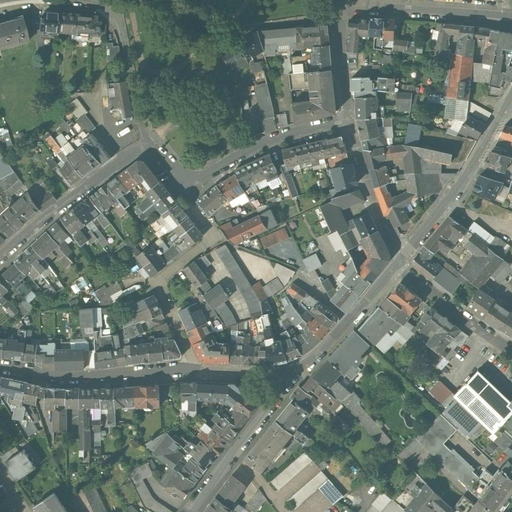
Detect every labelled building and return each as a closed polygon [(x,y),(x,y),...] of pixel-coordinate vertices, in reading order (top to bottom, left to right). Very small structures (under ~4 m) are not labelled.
[(59,13),(44,12),(43,18),(41,17),(39,30),(42,31),(41,38),(49,39),(50,35),(51,35),(51,32),(57,32),(59,13)] [(76,14),(59,13),(57,32),(74,34),(76,14)] [(96,16),(76,14),(74,34),(77,34),(77,40),(87,41),(87,35),(94,36),(94,24),(95,24),(96,16)] [(14,18),(14,19),(0,23),(0,48),(29,41),(22,16),(14,18)] [(370,19),(349,20),(347,52),(360,53),(361,37),(369,38),(369,35),(370,19)] [(384,20),(370,19),(369,35),(377,36),(374,39),(374,49),(382,50),(383,40),(384,20)] [(395,20),(384,20),(383,40),(393,41),(395,20)] [(95,24),(94,24),(94,36),(104,37),(105,25),(95,24)] [(460,26),(438,24),(438,31),(440,31),(437,49),(446,50),(447,43),(450,44),(450,33),(460,34),(460,26)] [(327,25),(258,32),(263,46),(264,51),(265,56),(274,56),(274,53),(275,52),(275,49),(293,47),(293,48),(302,47),(303,55),(304,55),(313,52),(313,46),(329,45),(327,25)] [(474,27),(460,26),(460,34),(459,37),(460,37),(458,54),(458,55),(472,57),(473,46),(474,38),(471,38),(474,27)] [(491,30),(474,27),(471,38),(474,38),(473,46),(485,47),(484,65),(493,66),(495,49),(496,43),(488,42),(491,30)] [(511,52),(511,34),(491,30),(488,42),(496,43),(495,49),(500,50),(500,55),(508,56),(511,56),(511,52)] [(258,32),(238,43),(245,58),(246,58),(251,56),(252,57),(264,51),(263,46),(258,32)] [(410,42),(405,42),(403,52),(403,53),(415,55),(417,37),(411,36),(410,42)] [(405,42),(398,41),(394,41),(393,50),(403,52),(405,42)] [(42,42),(35,42),(37,53),(44,52),(42,42)] [(239,73),(236,70),(248,63),(247,60),(246,58),(245,58),(238,43),(221,54),(229,67),(230,66),(232,70),(238,85),(244,82),(245,81),(241,72),(239,73)] [(112,44),(106,45),(107,60),(121,59),(118,46),(113,47),(112,44)] [(329,45),(313,46),(313,52),(304,55),(305,60),(311,60),(311,63),(331,61),(329,45)] [(493,66),(489,87),(500,89),(503,80),(500,79),(500,73),(498,55),(500,55),(500,50),(495,49),(493,66)] [(472,57),(458,55),(458,54),(452,54),(452,52),(437,51),(436,57),(454,57),(440,95),(445,95),(443,104),(450,105),(452,97),(457,98),(454,113),(445,112),(443,117),(466,122),(470,81),(471,63),(472,57)] [(303,55),(291,56),(292,64),(305,62),(305,60),(304,55),(303,55)] [(390,58),(380,57),(379,65),(395,66),(395,60),(389,60),(390,58)] [(256,59),(250,61),(249,59),(247,60),(248,63),(252,73),(264,70),(262,63),(261,62),(258,63),(256,59)] [(478,64),(471,63),(470,81),(476,82),(478,64)] [(484,65),(478,64),(476,82),(484,82),(483,94),(488,94),(489,87),(493,66),(484,65)] [(511,67),(508,66),(506,74),(500,73),(500,79),(503,80),(510,83),(511,77),(511,67)] [(325,93),(333,91),(331,70),(288,73),(290,90),(312,87),(310,99),(298,101),(299,106),(326,95),(325,93)] [(396,79),(379,78),(379,80),(370,79),(370,77),(351,79),(351,91),(354,91),(395,92),(396,79)] [(126,82),(109,85),(109,97),(110,109),(122,108),(124,118),(132,117),(126,82)] [(219,85),(211,88),(211,90),(210,90),(214,100),(215,100),(215,101),(225,98),(227,99),(228,98),(226,96),(228,93),(230,93),(230,91),(228,91),(226,88),(228,86),(227,84),(225,86),(221,85),(221,83),(220,82),(219,85)] [(244,82),(238,85),(239,89),(240,96),(246,95),(244,82)] [(267,82),(257,85),(258,92),(269,90),(268,84),(267,82)] [(269,90),(258,92),(261,104),(259,105),(261,112),(259,113),(265,132),(275,129),(275,128),(269,90)] [(299,106),(298,101),(292,103),(294,123),(335,112),(333,91),(325,93),(326,95),(299,106)] [(354,91),(354,97),(354,98),(355,99),(356,99),(356,119),(377,118),(384,118),(384,111),(401,111),(410,111),(413,93),(395,92),(354,91)] [(88,112),(77,98),(67,105),(78,119),(75,122),(86,135),(95,128),(84,115),(88,112)] [(286,114),(274,115),(275,128),(287,125),(286,114)] [(384,118),(377,118),(378,126),(386,126),(386,135),(393,135),(392,121),(398,120),(397,117),(384,118)] [(485,125),(469,117),(464,125),(463,125),(459,132),(467,136),(469,134),(478,139),(485,125)] [(377,118),(356,119),(364,150),(387,147),(384,134),(379,135),(378,126),(377,118)] [(455,131),(449,127),(446,133),(453,135),(455,131)] [(511,130),(503,128),(498,137),(511,141),(511,130)] [(61,149),(49,132),(44,136),(58,154),(63,150),(61,149)] [(110,159),(91,134),(82,142),(86,145),(100,162),(103,165),(110,159)] [(339,136),(319,141),(324,161),(327,171),(332,169),(338,168),(337,163),(334,163),(332,156),(346,152),(342,138),(339,136)] [(77,137),(61,149),(63,150),(83,176),(100,162),(86,145),(82,142),(77,137)] [(401,138),(395,139),(397,147),(405,146),(406,137),(401,138)] [(319,141),(307,144),(311,161),(312,165),(319,164),(319,162),(324,161),(319,141)] [(307,144),(295,147),(299,164),(311,161),(307,144)] [(387,147),(364,150),(370,170),(381,168),(378,161),(405,157),(405,146),(397,147),(387,147)] [(453,154),(419,147),(405,146),(405,157),(407,174),(422,173),(423,173),(427,173),(435,173),(439,173),(442,162),(451,163),(453,154)] [(295,147),(283,150),(286,164),(287,170),(288,170),(294,168),(293,165),(299,164),(295,147)] [(83,176),(63,150),(58,154),(67,165),(60,170),(71,185),(83,176)] [(0,152),(0,202),(6,213),(15,205),(7,190),(20,179),(0,152)] [(511,157),(491,152),(485,165),(498,169),(497,169),(504,171),(507,163),(510,162),(511,160),(511,157)] [(270,155),(257,160),(265,176),(268,182),(277,177),(278,177),(277,173),(278,173),(274,165),(270,155)] [(347,157),(340,159),(340,160),(336,161),(337,163),(338,168),(350,165),(347,157)] [(58,167),(53,159),(47,163),(53,171),(58,167)] [(257,160),(246,165),(253,181),(265,176),(257,160)] [(144,162),(138,161),(137,161),(127,169),(138,182),(144,178),(152,187),(160,181),(144,162)] [(281,166),(280,163),(274,165),(278,173),(277,173),(278,177),(277,177),(280,183),(286,181),(281,166)] [(298,196),(288,170),(287,170),(286,164),(281,166),(286,181),(292,198),(298,196)] [(338,168),(332,169),(334,176),(332,177),(333,183),(335,183),(337,188),(337,189),(340,188),(356,184),(357,184),(355,176),(354,176),(351,164),(350,165),(338,168)] [(246,165),(234,171),(235,173),(241,186),(242,186),(243,189),(248,186),(247,184),(253,181),(246,165)] [(381,168),(370,170),(375,189),(386,185),(390,183),(399,181),(408,179),(407,174),(396,176),(389,178),(388,173),(386,167),(381,168)] [(138,182),(127,169),(117,177),(128,190),(134,186),(139,192),(143,188),(138,182)] [(235,173),(227,179),(237,197),(245,193),(243,189),(242,186),(241,186),(235,173)] [(422,173),(407,174),(408,179),(410,191),(416,200),(426,195),(425,192),(424,181),(428,181),(427,173),(423,173),(422,173)] [(435,173),(427,173),(428,181),(424,181),(425,192),(440,192),(454,174),(439,173),(435,173)] [(502,183),(480,176),(473,190),(494,199),(502,183)] [(117,177),(107,184),(119,199),(121,203),(126,209),(130,205),(122,195),(128,190),(117,177)] [(237,197),(227,179),(217,185),(228,200),(230,201),(237,197)] [(152,198),(141,208),(144,212),(168,192),(160,181),(152,187),(146,192),(152,198)] [(43,193),(41,194),(39,192),(38,192),(35,186),(28,190),(29,192),(39,209),(41,211),(41,212),(57,200),(44,182),(38,186),(43,193)] [(119,199),(107,184),(90,197),(102,212),(114,203),(119,199)] [(217,185),(197,201),(210,216),(228,200),(217,185)] [(386,185),(375,189),(377,197),(385,216),(390,213),(397,227),(409,221),(401,208),(416,200),(410,191),(390,201),(386,185)] [(139,192),(138,192),(141,196),(146,192),(143,188),(139,192)] [(337,188),(329,190),(330,194),(324,195),(327,204),(333,201),(332,199),(332,198),(342,195),(340,188),(337,189),(337,188)] [(361,244),(350,222),(346,224),(345,220),(341,219),(337,210),(363,200),(358,190),(332,199),(333,201),(327,204),(320,206),(332,230),(337,228),(348,250),(361,244)] [(6,213),(0,218),(0,227),(9,237),(39,209),(29,192),(15,205),(6,213)] [(168,192),(144,212),(145,215),(147,217),(159,208),(164,214),(177,203),(168,192)] [(90,197),(73,210),(85,225),(90,221),(102,212),(90,197)] [(121,203),(119,199),(114,203),(117,207),(115,209),(121,217),(128,212),(126,209),(121,203)] [(164,214),(163,214),(167,219),(174,228),(188,217),(177,203),(164,214)] [(141,208),(132,216),(134,220),(142,214),(144,212),(141,208)] [(270,209),(259,215),(268,229),(277,225),(270,209)] [(73,210),(61,219),(66,225),(72,234),(76,232),(85,225),(73,210)] [(237,220),(220,228),(234,245),(268,229),(259,215),(257,211),(248,215),(250,219),(239,224),(237,220)] [(124,242),(102,212),(90,221),(92,223),(97,219),(105,228),(105,231),(108,236),(105,239),(97,230),(92,234),(99,243),(110,257),(121,249),(119,246),(124,242)] [(369,213),(354,220),(363,238),(378,231),(369,213)] [(163,214),(150,226),(155,233),(164,226),(162,223),(167,219),(163,214)] [(188,217),(174,228),(180,235),(181,236),(195,225),(188,217)] [(449,217),(425,246),(434,253),(440,247),(449,253),(460,237),(463,238),(468,231),(458,223),(459,222),(457,220),(456,222),(449,217)] [(68,235),(56,223),(47,232),(58,243),(57,244),(60,248),(59,249),(65,254),(71,264),(73,262),(68,256),(71,253),(69,251),(69,250),(61,242),(68,235)] [(195,225),(181,236),(184,240),(178,244),(176,242),(174,244),(182,253),(203,236),(195,225)] [(285,227),(261,239),(265,249),(290,237),(285,227)] [(80,231),(77,233),(76,232),(72,234),(81,246),(88,242),(80,231)] [(92,234),(90,231),(86,234),(93,242),(95,241),(98,245),(99,243),(92,234)] [(338,231),(328,236),(336,252),(342,249),(346,247),(338,231)] [(378,231),(363,238),(372,257),(358,274),(369,283),(389,260),(390,255),(389,255),(378,231)] [(46,232),(32,245),(39,253),(44,257),(47,254),(48,255),(52,252),(51,251),(54,248),(58,253),(55,256),(67,269),(71,264),(65,254),(59,249),(60,248),(57,244),(58,243),(47,232),(46,232)] [(469,273),(466,277),(476,285),(480,288),(490,275),(505,258),(473,234),(466,244),(481,257),(469,273)] [(180,235),(166,245),(168,248),(174,244),(176,242),(178,244),(184,240),(181,236),(180,235)] [(164,243),(159,248),(162,253),(168,248),(166,245),(164,243)] [(159,256),(145,267),(139,271),(145,280),(151,276),(182,253),(174,244),(168,248),(162,253),(159,256)] [(43,258),(39,253),(32,245),(23,253),(39,271),(41,274),(49,267),(43,258)] [(251,286),(226,245),(216,250),(247,303),(252,320),(253,320),(261,317),(263,317),(260,303),(260,301),(256,294),(251,286)] [(151,246),(137,257),(145,267),(159,256),(151,246)] [(425,246),(411,264),(432,281),(433,280),(440,272),(428,262),(434,253),(425,246)] [(39,271),(23,253),(17,258),(17,259),(17,260),(18,261),(17,262),(27,274),(33,282),(41,274),(39,271)] [(48,255),(47,254),(44,257),(43,258),(49,267),(56,277),(62,272),(48,255)] [(314,254),(303,260),(308,273),(319,267),(319,264),(314,254)] [(211,264),(205,256),(195,261),(202,271),(211,264)] [(358,274),(353,258),(337,278),(344,284),(359,295),(369,283),(358,274)] [(511,263),(505,258),(490,275),(501,284),(511,269),(511,263)] [(202,271),(195,261),(184,268),(197,288),(207,281),(208,280),(202,271)] [(27,274),(17,262),(3,275),(14,286),(27,274)] [(290,270),(277,263),(274,270),(279,280),(283,288),(286,285),(290,277),(292,279),(295,273),(290,270)] [(455,280),(442,269),(440,272),(433,280),(452,295),(461,283),(466,277),(461,273),(455,280)] [(469,273),(463,269),(460,273),(461,273),(466,277),(469,273)] [(501,284),(490,275),(480,288),(491,297),(501,284)] [(476,285),(466,277),(461,283),(471,291),(476,285)] [(277,278),(262,288),(259,282),(251,286),(256,294),(260,301),(260,303),(266,299),(283,288),(277,278)] [(335,291),(326,279),(320,283),(330,300),(336,294),(335,291)] [(213,290),(207,281),(197,288),(201,293),(208,303),(213,310),(218,317),(222,322),(223,323),(224,329),(237,325),(232,314),(224,302),(229,298),(220,285),(213,290)] [(421,300),(401,283),(388,297),(409,315),(421,300)] [(471,291),(461,283),(452,295),(451,296),(478,317),(482,320),(483,318),(495,301),(495,300),(491,297),(480,288),(476,285),(471,291)] [(29,293),(20,284),(15,288),(24,297),(29,293)] [(292,284),(287,291),(316,317),(318,314),(311,308),(317,302),(292,284)] [(359,295),(344,284),(340,289),(338,287),(335,291),(336,294),(330,300),(345,312),(359,295)] [(112,295),(105,285),(94,291),(102,305),(109,304),(120,298),(118,293),(112,295)] [(52,287),(43,293),(48,299),(57,293),(52,287)] [(208,303),(201,293),(197,296),(200,302),(197,303),(199,309),(208,303)] [(292,307),(284,294),(279,296),(287,315),(289,317),(294,324),(295,326),(299,323),(304,328),(308,325),(301,317),(294,310),(292,307)] [(409,315),(388,297),(379,306),(402,324),(405,320),(409,315)] [(34,308),(25,299),(17,307),(25,316),(34,308)] [(272,313),(266,299),(260,303),(263,317),(261,317),(264,332),(265,339),(273,338),(268,314),(272,313)] [(340,318),(324,300),(319,300),(317,302),(311,308),(318,314),(316,317),(317,318),(329,329),(340,318)] [(495,301),(483,318),(501,330),(511,313),(495,301)] [(197,303),(178,312),(187,331),(205,322),(199,309),(197,303)] [(157,304),(132,315),(135,323),(123,327),(127,340),(143,333),(138,321),(143,319),(146,320),(149,327),(160,322),(158,320),(164,317),(160,309),(157,304)] [(18,312),(12,305),(6,310),(12,317),(18,312)] [(402,324),(379,306),(358,331),(374,344),(390,325),(408,340),(413,333),(409,330),(402,324)] [(301,307),(294,310),(301,317),(306,312),(301,307)] [(447,320),(432,307),(427,314),(426,313),(420,320),(421,321),(431,329),(436,333),(447,320)] [(100,308),(93,309),(94,333),(95,354),(104,352),(104,341),(102,341),(100,308)] [(93,309),(81,310),(82,337),(87,336),(87,333),(94,333),(93,309)] [(213,310),(206,314),(209,321),(218,317),(213,310)] [(317,318),(315,321),(311,318),(306,312),(301,317),(308,325),(320,339),(329,329),(317,318)] [(511,312),(511,313),(501,330),(511,337),(511,312)] [(209,321),(205,322),(208,329),(222,322),(218,317),(209,321)] [(261,317),(253,320),(257,333),(264,332),(261,317)] [(289,317),(281,322),(284,326),(291,337),(297,334),(291,326),(294,324),(289,317)] [(252,320),(250,320),(250,336),(247,336),(247,330),(244,330),(244,332),(243,364),(255,364),(257,335),(257,333),(253,320),(252,320)] [(413,326),(405,320),(402,324),(409,330),(411,327),(413,326)] [(429,342),(427,344),(439,354),(442,351),(446,346),(459,330),(447,320),(436,333),(429,342)] [(431,329),(421,321),(416,326),(427,335),(431,329)] [(205,322),(187,331),(193,344),(211,335),(208,329),(205,322)] [(166,323),(160,325),(162,330),(160,331),(161,334),(169,330),(166,323)] [(320,339),(308,325),(304,328),(306,330),(301,334),(311,348),(320,339)] [(284,326),(280,328),(281,332),(285,339),(291,337),(284,326)] [(18,341),(4,340),(3,358),(23,360),(26,331),(19,330),(18,341)] [(459,330),(446,346),(451,350),(447,355),(444,358),(449,362),(468,338),(459,330)] [(31,332),(26,331),(23,360),(36,362),(38,346),(30,345),(31,332)] [(235,346),(230,346),(229,363),(243,364),(244,332),(237,332),(237,345),(235,346)] [(301,334),(300,335),(297,334),(291,337),(302,355),(311,348),(301,334)] [(123,349),(120,350),(118,335),(112,336),(114,350),(117,366),(127,364),(133,364),(129,345),(122,346),(123,349)] [(211,335),(193,344),(200,359),(206,362),(229,363),(230,346),(216,346),(211,335)] [(263,340),(260,340),(260,336),(260,335),(257,335),(255,364),(271,365),(268,350),(265,351),(262,349),(263,340)] [(109,344),(105,345),(107,352),(114,350),(112,336),(107,336),(109,344)] [(172,337),(160,339),(161,342),(164,360),(180,358),(181,354),(180,354),(172,337)] [(291,337),(285,339),(286,343),(283,344),(283,342),(280,343),(286,362),(302,355),(291,337)] [(273,338),(265,339),(268,350),(271,365),(286,362),(280,343),(279,341),(274,342),(273,338)] [(160,339),(150,340),(151,343),(147,343),(150,361),(164,360),(161,342),(160,339)] [(66,340),(55,340),(55,344),(55,351),(62,351),(62,346),(67,346),(66,340)] [(147,343),(132,345),(131,343),(129,343),(129,345),(133,364),(133,363),(141,362),(141,363),(150,362),(150,361),(147,343)] [(48,346),(38,346),(36,362),(43,362),(43,369),(55,369),(55,370),(56,370),(55,351),(55,344),(48,344),(48,346)] [(76,344),(70,344),(71,357),(72,370),(84,369),(83,352),(80,352),(75,352),(75,348),(76,348),(76,344)] [(439,354),(427,344),(420,353),(442,370),(449,362),(444,358),(439,354)] [(104,352),(95,354),(96,369),(117,366),(114,350),(107,352),(104,352)] [(347,363),(334,350),(327,358),(328,359),(343,373),(352,363),(349,360),(347,363)] [(62,351),(55,351),(56,370),(72,370),(71,357),(62,357),(62,351)] [(343,373),(328,359),(312,377),(336,399),(338,397),(341,400),(349,393),(337,381),(334,381),(332,379),(335,376),(337,377),(339,374),(343,378),(346,375),(343,373)] [(352,363),(343,373),(346,375),(351,381),(358,373),(357,371),(360,368),(354,361),(352,363)] [(511,402),(510,404),(478,372),(468,383),(467,382),(466,384),(466,385),(456,396),(488,427),(498,437),(502,432),(511,442),(511,402)] [(336,399),(312,377),(304,386),(309,390),(312,389),(320,396),(318,398),(325,403),(332,410),(336,414),(345,404),(341,400),(338,397),(336,399)] [(27,384),(2,379),(0,395),(1,396),(6,393),(10,394),(8,401),(11,402),(10,404),(14,405),(12,410),(15,411),(14,414),(22,416),(22,419),(33,422),(23,404),(27,384)] [(197,383),(181,383),(182,411),(196,410),(196,400),(197,383)] [(233,385),(197,383),(196,400),(225,401),(232,407),(242,395),(239,392),(237,388),(233,385)] [(27,384),(23,404),(33,422),(33,423),(38,421),(36,415),(34,415),(33,411),(33,412),(30,404),(36,405),(39,387),(27,384)] [(171,384),(159,385),(159,386),(159,398),(172,397),(171,384)] [(159,386),(134,387),(135,406),(135,408),(160,407),(159,398),(159,386)] [(320,403),(298,386),(290,396),(293,399),(303,407),(306,403),(314,410),(320,403)] [(134,387),(114,389),(114,407),(135,406),(134,387)] [(66,389),(45,388),(45,412),(48,412),(48,418),(53,418),(53,438),(66,438),(66,408),(66,389)] [(79,390),(66,389),(66,408),(73,408),(79,408),(79,390)] [(114,407),(114,389),(100,390),(100,407),(110,407),(110,411),(108,411),(109,427),(115,426),(114,407)] [(100,407),(100,390),(79,390),(79,408),(79,417),(86,417),(86,410),(89,407),(100,407)] [(391,442),(357,403),(360,400),(352,391),(349,393),(341,400),(345,404),(383,448),(391,442)] [(456,396),(452,393),(442,403),(446,407),(443,411),(470,437),(472,434),(483,423),(456,396)] [(242,395),(232,407),(236,410),(233,413),(234,414),(231,417),(232,418),(229,422),(238,429),(257,406),(242,395)] [(293,399),(276,420),(290,432),(295,436),(294,437),(296,439),(302,444),(303,445),(308,438),(296,426),(309,411),(303,407),(293,399)] [(332,410),(325,403),(321,406),(328,414),(329,414),(332,410)] [(336,414),(332,410),(329,414),(346,431),(349,428),(336,414)] [(229,422),(222,416),(220,417),(216,414),(211,420),(215,424),(211,429),(227,443),(238,429),(229,422)] [(86,417),(79,417),(79,441),(79,465),(89,465),(89,433),(94,433),(94,442),(100,442),(100,421),(88,421),(88,417),(86,417)] [(276,420),(260,439),(275,452),(289,434),(290,432),(276,420)] [(483,423),(472,434),(477,438),(488,427),(483,423)] [(211,429),(205,424),(204,425),(202,427),(201,430),(203,431),(198,437),(202,441),(201,442),(217,455),(227,443),(211,429)] [(178,443),(166,434),(142,447),(172,468),(195,484),(207,468),(178,443)] [(416,438),(399,455),(407,463),(425,447),(416,438)] [(6,439),(0,442),(0,450),(3,455),(13,449),(6,439)] [(260,439),(244,459),(260,472),(275,452),(260,439)] [(296,439),(288,448),(294,453),(302,444),(296,439)] [(217,455),(201,442),(196,448),(196,447),(193,450),(180,440),(178,443),(207,468),(217,455)] [(504,440),(503,442),(501,441),(499,443),(501,444),(499,446),(505,451),(510,445),(504,440)] [(1,457),(5,462),(19,453),(16,447),(13,449),(3,455),(1,457)] [(5,462),(16,480),(36,468),(24,450),(19,453),(5,462)] [(382,452),(371,460),(376,465),(386,457),(382,452)] [(307,453),(271,479),(278,488),(313,462),(307,453)] [(150,461),(126,474),(131,485),(141,504),(143,508),(149,511),(170,511),(155,502),(149,495),(141,480),(151,475),(150,473),(155,470),(155,468),(153,464),(151,463),(150,461)] [(511,467),(507,463),(503,468),(511,477),(511,467)] [(195,484),(172,468),(165,478),(163,477),(158,484),(175,496),(177,494),(184,498),(195,484)] [(318,469),(286,500),(294,509),(317,486),(331,503),(341,496),(318,469)] [(417,473),(391,497),(409,511),(410,511),(428,511),(435,505),(441,497),(417,473)] [(241,511),(243,510),(236,505),(235,507),(232,504),(245,486),(231,476),(216,497),(232,509),(231,510),(234,511),(241,511)] [(511,483),(507,479),(491,501),(501,511),(502,511),(511,499),(511,483)] [(101,502),(92,483),(81,488),(90,507),(101,502)] [(131,485),(129,486),(127,484),(124,486),(135,508),(141,504),(131,485)] [(380,489),(369,504),(378,511),(389,496),(380,489)] [(258,490),(244,507),(250,511),(256,511),(266,500),(258,490)] [(66,511),(54,493),(34,506),(38,511),(66,511)] [(232,509),(216,497),(204,511),(229,511),(231,510),(232,509)] [(455,511),(453,510),(442,500),(443,499),(441,497),(435,505),(441,511),(455,511)] [(475,506),(464,497),(453,510),(455,511),(492,511),(480,500),(475,506)] [(106,511),(101,502),(90,507),(92,511),(106,511)]
